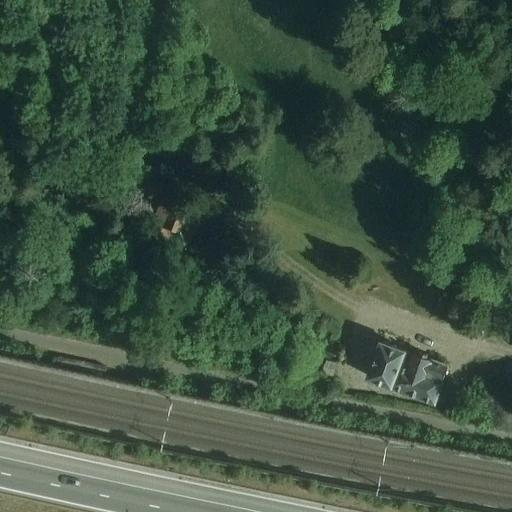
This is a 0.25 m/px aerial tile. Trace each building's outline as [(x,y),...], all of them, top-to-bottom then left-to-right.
[(206,155),(229,135),(220,123),(197,145),(206,155)] [(227,173),(256,177),(260,149),(231,145),(227,173)] [(138,180),(149,194),(164,182),(154,168),(138,180)] [(158,239),(187,249),(199,215),(160,201),(151,227),(161,231),(158,239)] [(472,330),(484,334),(490,316),(477,311),(472,330)] [(381,338),(366,378),(390,387),(389,388),(409,396),(410,394),(417,396),(415,399),(436,406),(450,364),(428,356),(429,354),(418,350),(417,352),(381,338)] [(460,383),(449,379),(441,400),(453,405),(460,383)]
